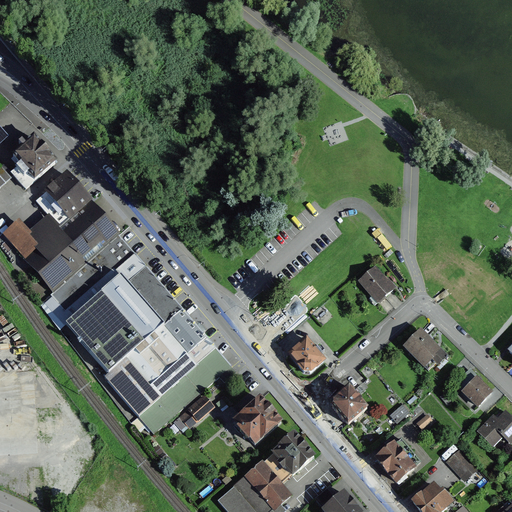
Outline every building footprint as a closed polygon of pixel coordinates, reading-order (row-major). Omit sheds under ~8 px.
[(0,148),(9,141),(0,131),(0,148)] [(52,164),(31,139),(8,159),(30,183),(52,164)] [(11,180),(1,169),(0,170),(0,189),(3,186),(8,182),(11,180)] [(231,369),(65,176),(43,195),(68,223),(59,231),(47,217),(29,233),(19,224),(4,238),(52,296),(40,307),(155,437),(178,416),(190,430),(215,409),(203,395),(231,369)] [(386,281),(375,268),(359,282),(377,302),(393,289),(386,281)] [(439,351),(418,330),(402,347),(423,368),(439,351)] [(322,361),(303,340),(286,356),(304,377),(322,361)] [(492,395),(476,378),(461,393),(477,410),(492,395)] [(369,412),(349,389),(334,403),(333,411),(348,429),(369,412)] [(278,425),(257,400),(229,423),(250,449),(278,425)] [(409,414),(403,407),(390,418),(397,425),(409,414)] [(511,445),(511,418),(506,413),(498,421),(494,417),(478,434),(493,448),(502,439),(510,447),(511,445)] [(432,422),(427,417),(417,425),(420,428),(422,431),(432,422)] [(314,458),(293,434),(267,457),(216,502),(224,511),(284,511),(280,508),(291,499),(281,487),(314,458)] [(398,439),(373,459),(396,487),(421,467),(398,439)] [(461,453),(448,465),(466,483),(478,471),(461,453)] [(327,489),(332,497),(344,490),(339,482),(327,489)] [(442,511),(451,504),(434,484),(410,504),(417,511),(442,511)] [(358,511),(342,493),(319,511),(358,511)]
